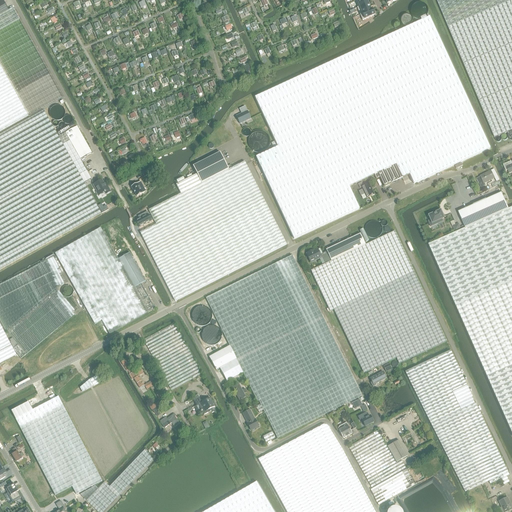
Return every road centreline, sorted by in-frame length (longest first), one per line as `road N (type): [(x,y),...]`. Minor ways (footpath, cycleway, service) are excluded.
road 1 (unclassified): [(511,471),(387,201)]
road 2 (unclassified): [(341,441),(322,419),(261,449),(253,445),(175,306)]
road 3 (unclassified): [(341,441),(380,421),(293,248)]
road 4 (unclassified): [(0,398),(175,306)]
road 5 (unclassified): [(387,201),(511,150)]
road 6 (unclassified): [(175,306),(293,248)]
road 7 (unknown): [(0,433),(93,348)]
